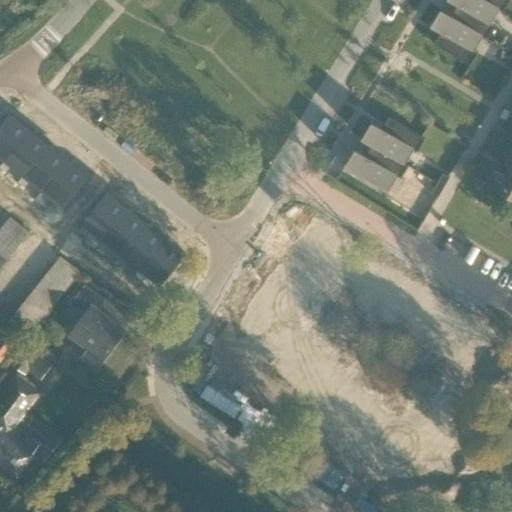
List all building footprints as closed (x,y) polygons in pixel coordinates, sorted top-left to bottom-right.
[(448,0),(456,4),(452,13),(450,15),(482,34),(481,36),(486,39),(494,26),(489,23),(497,9),(498,7),(486,0),(448,0)] [(486,0),(498,7),(497,9),(503,12),(510,0),(486,0)] [(482,34),(450,15),(441,9),(431,26),(440,31),(433,43),(470,66),(478,53),(472,50),(481,36),(482,34)] [(500,115),(508,120),(511,113),(511,112),(505,108),(500,115)] [(0,154),(6,159),(29,131),(10,115),(0,127),(0,154)] [(370,144),(371,144),(403,163),(412,148),(417,152),(425,139),(388,116),(381,127),(372,122),(362,139),(370,144)] [(511,122),(508,120),(503,128),(511,132),(511,141),(509,146),(511,148),(511,122)] [(24,174),(47,145),(29,131),(6,159),(0,166),(0,167),(7,173),(13,165),(24,174)] [(355,149),(345,166),(385,191),(395,175),(401,178),(408,166),(403,163),(371,144),(370,144),(364,154),(355,149)] [(43,189),(66,160),(47,145),(24,174),(18,182),(26,188),(32,180),(43,189)] [(86,177),(66,160),(43,189),(36,199),(45,206),(52,197),(63,205),(86,177)] [(511,199),(511,173),(509,172),(503,183),(491,176),(486,184),(511,199)] [(450,177),(443,173),(437,183),(444,187),(450,177)] [(444,187),(437,183),(431,194),(438,198),(444,187)] [(103,238),(126,209),(107,194),(78,230),(86,237),(92,229),(103,238)] [(116,260),(145,223),(126,209),(103,238),(97,245),(116,260)] [(4,227),(23,242),(30,232),(11,218),(4,227)] [(141,267),(164,239),(145,223),(116,260),(114,262),(124,269),(131,259),(141,267)] [(309,236),(297,251),(327,275),(349,247),(318,229),(314,226),(307,234),(309,236)] [(0,238),(15,251),(23,242),(4,227),(0,231),(0,238)] [(0,253),(8,260),(15,251),(0,238),(0,253)] [(184,255),(164,239),(141,267),(134,275),(142,282),(149,273),(162,283),(184,255)] [(290,260),(278,275),(307,299),(324,277),(327,275),(297,251),(295,250),(288,258),(290,260)] [(349,280),(348,282),(366,293),(373,297),(389,271),(363,256),(349,280)] [(54,267),(73,283),(81,273),(61,258),(54,267)] [(66,292),(73,283),(54,267),(46,276),(66,292)] [(389,271),(373,297),(390,308),(398,312),(414,286),(389,271)] [(271,284),(259,299),(288,323),(290,320),(307,299),(278,275),(276,273),(269,282),(271,284)] [(58,301),(66,292),(46,276),(39,286),(58,301)] [(51,311),(58,301),(39,286),(31,295),(51,311)] [(104,362),(125,333),(98,314),(107,301),(86,286),(71,306),(86,316),(70,338),(86,349),(80,357),(96,369),(102,361),(104,362)] [(414,286),(398,312),(415,322),(423,327),(439,301),(414,286)] [(366,293),(359,303),(367,308),(373,297),(366,293)] [(44,320),(51,311),(31,295),(24,304),(44,320)] [(252,308),(243,325),(261,342),(278,342),(291,332),(295,329),(288,323),(259,299),(257,297),(250,306),(252,308)] [(439,301),(423,327),(440,337),(448,342),(463,316),(439,301)] [(36,329),(44,320),(24,304),(17,313),(36,329)] [(390,308),(384,318),(392,323),(398,312),(390,308)] [(29,338),(36,329),(17,313),(9,323),(29,338)] [(463,316),(448,342),(465,352),(473,357),(474,357),(489,331),(463,316)] [(415,322),(409,333),(417,337),(423,327),(415,322)] [(15,335),(0,350),(0,351),(7,358),(22,342),(15,335)] [(302,336),(274,365),(281,373),(283,371),(297,385),(324,358),(302,336)] [(440,337),(434,348),(442,352),(448,342),(440,337)] [(42,379),(52,364),(25,344),(11,362),(26,373),(29,370),(42,379)] [(465,352),(459,362),(467,367),(473,357),(465,352)] [(297,385),(295,386),(303,394),(305,393),(319,406),(345,379),(324,358),(297,385)] [(24,432),(22,434),(15,428),(17,425),(27,413),(41,395),(18,377),(0,400),(0,463),(18,477),(33,457),(32,457),(34,454),(33,453),(40,444),(24,432)] [(319,406),(317,408),(325,416),(327,414),(340,428),(367,401),(345,379),(319,406)] [(340,428),(339,429),(347,437),(348,436),(362,449),(360,451),(371,462),(386,420),(367,401),(340,428)] [(27,413),(17,425),(41,443),(34,453),(35,454),(33,457),(43,465),(62,440),(27,413)] [(445,415),(414,418),(417,456),(437,454),(437,456),(449,455),(445,415)] [(386,420),(371,462),(387,461),(387,459),(406,457),(406,459),(418,458),(417,456),(414,418),(386,420)]
